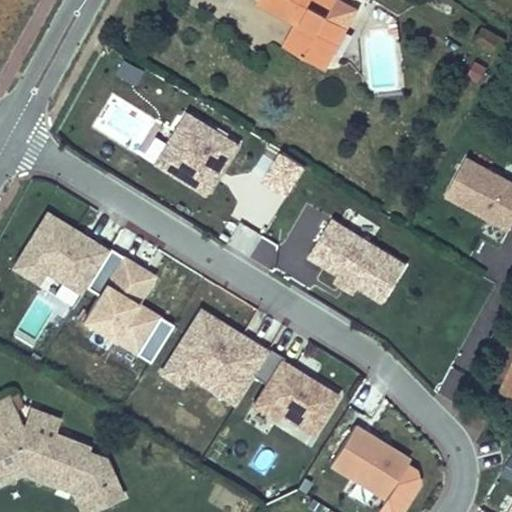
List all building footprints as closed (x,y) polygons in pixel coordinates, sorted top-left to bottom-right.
[(307,56),(322,65),(342,28),(321,17),(329,0),(256,0),(295,21),(304,26),(292,49),(307,56)] [(329,0),(321,17),(342,28),(352,10),(332,0),(329,0)] [(295,21),(282,43),(292,49),(304,26),(295,21)] [(472,45),(495,58),(503,44),(481,31),(472,45)] [(145,68),(125,57),(117,71),(138,82),(145,68)] [(241,142),(186,108),(152,162),(207,196),(241,142)] [(511,182),(467,160),(447,198),(511,231),(511,230),(511,182)] [(83,294),(109,250),(47,213),(14,268),(39,283),(46,271),(83,294)] [(408,262),(332,215),(308,254),(384,300),(408,262)] [(272,267),(282,242),(240,225),(230,251),(272,267)] [(129,300),(146,273),(123,259),(83,324),(138,357),(155,330),(132,316),(138,306),(129,300)] [(138,306),(155,278),(146,273),(129,300),(138,306)] [(161,319),(138,306),(132,316),(155,330),(161,319)] [(248,350),(215,331),(219,326),(199,314),(161,376),(181,388),(187,378),(235,407),(252,379),(267,355),(251,345),(248,350)] [(251,345),(219,326),(215,331),(248,350),(251,345)] [(503,381),(511,359),(511,341),(502,337),(486,373),(503,381)] [(313,435),(336,397),(280,363),(282,360),(269,351),(267,355),(252,379),(266,387),(253,408),(276,421),(280,415),(313,435)] [(511,359),(503,381),(496,396),(511,403),(511,359)] [(457,402),(470,376),(452,367),(438,393),(457,402)] [(0,426),(17,420),(11,406),(0,409),(0,426)] [(53,449),(23,436),(17,420),(0,426),(0,472),(15,468),(20,483),(50,496),(57,482),(77,493),(86,511),(106,511),(127,503),(110,469),(87,460),(91,452),(58,437),(53,449)] [(409,469),(388,456),(391,451),(357,430),(334,469),(389,502),(409,469)] [(413,464),(391,451),(388,456),(409,469),(413,464)] [(0,472),(0,490),(20,483),(15,468),(0,472)] [(70,506),(73,511),(86,511),(77,493),(57,482),(50,496),(70,506)]
